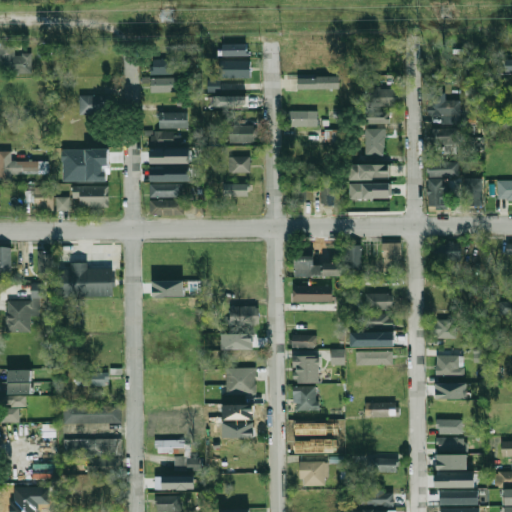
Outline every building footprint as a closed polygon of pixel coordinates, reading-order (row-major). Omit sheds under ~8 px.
[(15,42),(0,42),(0,58),(5,58),(5,74),(32,74),(32,54),(15,54),(15,42)] [(221,43),(221,54),(247,54),(247,43),(221,43)] [(153,59),(153,74),(172,74),(172,59),(153,59)] [(252,59),(219,59),(219,77),(252,77),(252,59)] [(511,59),(503,59),(503,71),(511,71),(511,59)] [(291,90),(323,90),(323,76),(291,76),(291,90)] [(173,77),(151,77),(151,92),(173,92),(173,77)] [(397,105),(397,88),(367,88),(367,105),(397,105)] [(460,115),(460,100),(442,100),(442,92),(429,92),(429,115),(460,115)] [(252,108),(252,94),(227,94),(227,108),(252,108)] [(80,95),(80,114),(110,114),(110,95),(80,95)] [(317,110),(288,110),(288,125),(317,125),(317,110)] [(389,110),(365,110),(365,123),(390,122),(389,110)] [(158,128),(187,127),(187,111),(158,112),(158,128)] [(229,142),(253,142),(253,124),(228,125),(229,142)] [(443,144),(443,154),(457,153),(456,127),(431,128),(431,144),(443,144)] [(384,155),(385,128),(365,128),(364,154),(384,155)] [(150,140),(173,140),(174,131),(150,130),(150,140)] [(108,148),(86,148),(86,155),(94,156),(94,166),(107,166),(108,148)] [(150,163),(189,162),(189,149),(150,149),(150,163)] [(11,173),(47,173),(47,161),(11,161),(11,151),(0,151),(0,178),(11,178),(11,173)] [(249,155),(228,156),(228,172),(250,171),(249,155)] [(458,159),(427,160),(427,176),(459,175),(458,159)] [(348,179),(389,178),(389,163),(348,164),(348,179)] [(189,181),(189,167),(150,166),(150,180),(189,181)] [(482,177),(465,177),(464,206),(482,206),(482,177)] [(427,207),(450,207),(450,178),(427,179),(427,207)] [(511,179),(497,180),(497,199),(511,199),(511,179)] [(304,181),(291,182),(292,204),(305,203),(304,181)] [(149,196),(182,196),(182,182),(149,183),(149,196)] [(248,183),(223,182),(223,195),(247,196),(248,183)] [(390,182),(349,183),(349,198),(390,198),(390,182)] [(320,183),(320,204),(340,204),(340,183),(320,183)] [(109,206),(108,185),(72,185),(72,197),(80,197),(80,207),(109,206)] [(53,208),(52,186),(35,186),(35,208),(53,208)] [(34,201),(34,189),(23,190),(23,202),(34,201)] [(69,196),(56,196),(56,210),(69,210),(69,196)] [(461,241),(434,242),(435,259),(461,259),(461,241)] [(382,242),(382,270),(397,271),(397,261),(401,261),(401,242),(382,242)] [(346,270),(361,270),(361,244),(345,244),(346,270)] [(0,246),(0,272),(11,272),(10,246),(0,246)] [(37,274),(52,275),(53,251),(38,251),(37,274)] [(322,275),(321,264),(313,264),(313,254),(293,255),(294,276),(322,275)] [(343,275),(342,261),(323,262),(323,276),(343,275)] [(87,268),(87,262),(70,262),(70,268),(57,269),(58,297),(114,295),(113,267),(87,268)] [(184,296),(183,280),(152,280),(152,296),(184,296)] [(30,300),(6,300),(6,331),(31,331),(31,315),(40,315),(40,297),(47,297),(47,283),(30,283),(30,300)] [(292,286),(293,302),(332,301),(332,285),(292,286)] [(365,309),(392,308),(392,292),(365,293),(365,309)] [(499,314),(511,313),(511,299),(498,300),(499,314)] [(230,305),(230,325),(257,324),(257,305),(230,305)] [(392,313),(364,312),(363,328),(391,328),(392,313)] [(455,337),(455,318),(434,318),(434,338),(455,337)] [(292,346),(316,347),(316,334),(292,334),(292,346)] [(344,348),(330,349),(331,364),(345,364),(344,348)] [(392,351),(356,351),(356,365),(392,364),(392,351)] [(459,355),(436,354),(435,374),(463,375),(464,366),(458,366),(459,355)] [(319,355),(293,355),(293,381),(319,382),(319,355)] [(226,394),(256,393),(255,366),(225,367),(226,394)] [(30,369),(8,369),(8,393),(31,393),(30,369)] [(76,371),(76,385),(108,385),(108,371),(76,371)] [(466,382),(435,382),(435,399),(467,398),(466,382)] [(293,409),(317,410),(317,385),(294,385),(293,409)] [(86,404),(63,404),(63,423),(121,422),(120,403),(116,403),(116,394),(105,394),(105,397),(86,397),(86,404)] [(19,407),(26,407),(26,395),(0,395),(0,421),(19,421),(19,407)] [(398,415),(397,401),(365,402),(365,416),(398,415)] [(463,418),(438,419),(438,433),(463,433),(463,418)] [(467,436),(436,436),(436,450),(467,450),(467,436)] [(122,438),(64,438),(64,455),(122,455),(122,438)] [(173,469),(198,469),(198,458),(190,458),(189,439),(156,440),(157,453),(173,453),(173,469)] [(511,439),(501,440),(502,456),(511,455),(511,439)] [(467,453),(436,454),(436,469),(467,468),(467,453)] [(395,457),(367,457),(367,472),(396,471),(395,457)] [(87,458),(87,473),(118,473),(118,458),(87,458)] [(327,484),(327,460),(300,461),(300,485),(327,484)] [(511,471),(495,471),(494,485),(511,485),(511,471)] [(474,472),(434,473),(434,487),(475,486),(474,472)] [(194,476),(155,475),(154,488),(194,489),(194,476)] [(367,506),(393,505),(393,490),(366,490),(367,506)] [(156,511),(180,511),(180,494),(156,494),(156,511)]
